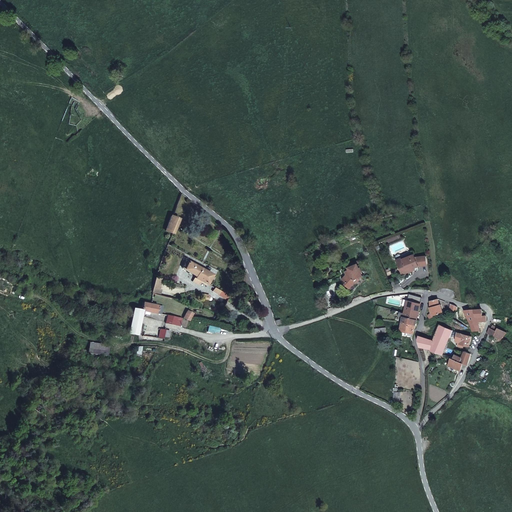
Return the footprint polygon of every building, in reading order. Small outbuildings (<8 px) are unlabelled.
[(171,215),(166,231),(172,233),(175,234),(180,218),(178,217),(171,215)] [(414,253),(397,259),(398,262),(403,260),(403,259),(411,257),(412,259),(416,258),(414,253)] [(407,272),(412,271),(411,268),(414,267),(414,268),(419,267),(428,266),(427,257),(416,258),(412,259),(411,257),(403,259),(403,260),(398,262),(402,274),(407,272)] [(185,267),(184,273),(196,278),(196,279),(201,269),(187,262),(186,263),(185,263),(184,264),(185,265),(185,267)] [(363,276),(359,266),(358,264),(354,266),(349,268),(350,270),(346,272),(347,274),(343,279),(347,282),(346,284),(350,288),(353,285),(355,282),(355,281),(358,278),(363,276)] [(213,276),(201,269),(196,279),(209,285),(211,281),(213,276)] [(212,293),(228,301),(231,296),(214,288),(212,293)] [(442,313),(438,299),(430,301),(431,308),(432,313),(428,316),(429,318),(433,317),(433,316),(442,313)] [(406,307),(404,313),(403,317),(416,320),(420,304),(408,300),(406,307)] [(142,311),(161,315),(163,308),(144,303),(142,311)] [(136,337),(142,311),(134,309),(128,335),(136,337)] [(471,324),(473,330),(479,330),(478,321),(477,317),(482,317),(482,321),(486,321),(486,316),(484,316),(483,316),(482,309),(479,309),(464,310),(471,324)] [(187,312),(183,321),(187,321),(190,322),(194,314),(187,312)] [(177,323),(178,319),(167,317),(165,323),(176,326),(177,323)] [(403,317),(402,322),(415,325),(416,320),(403,317)] [(402,322),(400,331),(413,333),(415,325),(402,322)] [(442,355),(449,338),(453,330),(440,324),(433,340),(431,349),(430,351),(442,355)] [(507,332),(493,325),(491,328),(490,328),(487,334),(488,334),(486,340),(490,342),(492,336),(500,340),(507,332)] [(449,338),(455,341),(457,332),(453,330),(449,338)] [(457,332),(455,341),(458,342),(457,345),(462,346),(463,344),(466,345),(469,347),(469,346),(472,336),(457,332)] [(433,340),(419,335),(418,336),(417,340),(419,347),(431,349),(433,340)] [(107,351),(85,347),(83,355),(105,359),(107,351)] [(455,354),(452,359),(463,363),(467,365),(469,359),(471,353),(470,353),(465,351),(463,357),(455,354)] [(447,366),(459,370),(463,363),(452,359),(450,358),(447,366)]
